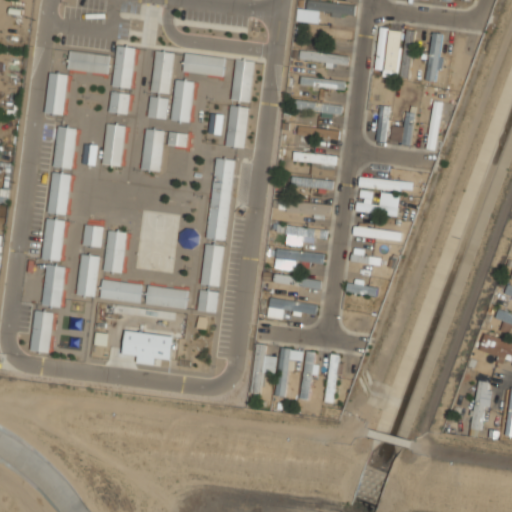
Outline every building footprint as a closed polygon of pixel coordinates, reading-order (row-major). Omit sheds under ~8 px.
[(307,0),(306,9),(354,15),(356,3),(332,0),(307,0)] [(309,34),(351,40),(352,30),(310,24),(309,34)] [(375,69),(396,72),(402,30),(381,27),(375,69)] [(402,77),(411,77),(414,30),(405,30),(402,77)] [(426,80),(436,81),(442,33),(432,32),(426,80)] [(449,84),(459,85),(467,37),(456,35),(449,84)] [(131,88),(135,47),(117,45),(113,86),(131,88)] [(68,69),(108,74),(110,55),(70,50),(68,69)] [(169,92),(174,52),(156,50),(151,90),(169,92)] [(299,61),(348,63),(348,53),(299,51),(299,61)] [(184,71),(223,75),(225,57),(186,53),(184,71)] [(253,61),(235,59),(232,100),(250,101),(253,61)] [(45,112),(63,114),(68,74),(50,72),(45,112)] [(344,78),(301,76),(300,86),(344,88),(344,78)] [(171,120),(189,122),(194,81),(176,79),(171,120)] [(129,93),(111,91),(109,113),(128,114),(129,93)] [(169,98),(150,96),(148,116),(167,118),(169,98)] [(343,106),(295,99),(294,109),(341,115),(343,106)] [(444,102),(435,100),(426,148),(436,149),(444,102)] [(244,147),(248,107),(230,105),(226,145),(244,147)] [(379,141),(387,141),(387,106),(379,106),(379,141)] [(390,142),(411,145),(416,107),(408,106),(405,127),(392,125),(390,142)] [(224,115),(212,113),(208,132),(220,134),(224,115)] [(125,125),(107,123),(103,165),(121,166),(125,125)] [(54,167),(72,168),(76,127),(58,126),(54,167)] [(297,136),(339,136),(339,127),(297,127),(297,136)] [(141,169),(160,171),(164,130),(146,128),(141,169)] [(188,133),(169,131),(168,145),(187,146),(188,133)] [(96,164),(97,144),(84,144),(83,164),(96,164)] [(333,189),(336,155),(294,151),(293,161),(312,163),(311,177),(291,176),(291,186),(333,189)] [(234,159),(216,157),(208,238),(226,240),(234,159)] [(67,214),(71,174),(52,172),(48,212),(67,214)] [(359,187),(401,190),(402,180),(360,176),(359,187)] [(10,189),(0,187),(0,202),(8,203),(10,189)] [(417,205),(398,203),(399,194),(381,192),(380,204),(368,202),(368,201),(357,200),(356,211),(415,218),(417,205)] [(288,212),(330,213),(330,203),(289,202),(288,212)] [(42,258),(61,260),(65,220),(47,218),(42,258)] [(102,225),(85,225),(85,246),(102,246),(102,225)] [(326,238),(327,228),(285,226),(284,244),(311,245),(311,237),(326,238)] [(402,229),(354,226),(353,237),(401,240),(402,229)] [(178,241),(184,248),(192,249),(198,243),(199,235),(194,228),(186,227),(179,233),(178,241)] [(104,271),(122,273),(127,231),(109,229),(104,271)] [(223,245),(206,243),(201,284),(219,286),(223,245)] [(382,256),(354,247),(350,258),(379,267),(382,256)] [(296,261),(324,264),(325,252),(277,248),(275,268),(295,269),(296,261)] [(77,294),(95,296),(100,255),(82,253),(77,294)] [(61,307),(66,266),(47,264),(42,305),(61,307)] [(321,288),(322,278),(274,273),(273,283),(321,288)] [(143,283),(102,278),(100,297),(141,302),(143,283)] [(346,291),(376,297),(378,285),(348,280),(346,291)] [(186,307),(188,289),(148,285),(146,303),(186,307)] [(216,312),(218,291),(200,289),(198,310),(216,312)] [(283,319),(285,309),(316,315),(318,304),(271,295),(267,316),(283,319)] [(503,321),(500,330),(510,333),(511,326),(511,313),(498,309),(495,318),(503,321)] [(31,350),(50,352),(53,311),(35,310),(31,350)] [(154,364),(155,357),(171,359),(174,335),(126,330),(123,354),(138,355),(137,362),(154,364)] [(511,340),(484,334),(480,351),(511,358),(511,340)] [(251,392),(260,393),(263,373),(274,374),(276,356),(264,354),(266,344),(257,343),(251,392)] [(277,395),(287,396),(290,347),(279,347),(277,395)] [(317,352),(307,350),(300,398),(310,399),(317,352)] [(325,401),(334,402),(339,355),(330,354),(325,401)] [(470,428),(481,430),(488,382),(478,380),(470,428)]
